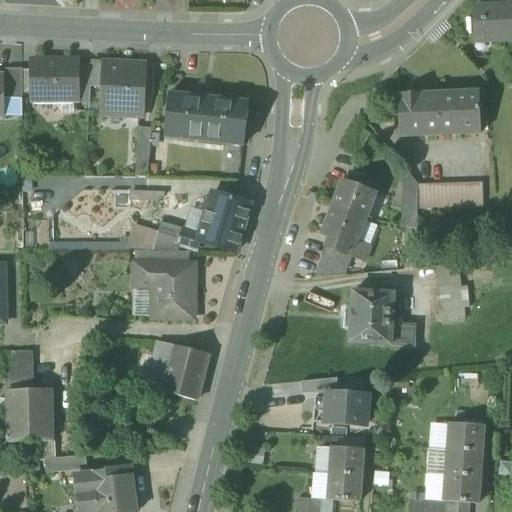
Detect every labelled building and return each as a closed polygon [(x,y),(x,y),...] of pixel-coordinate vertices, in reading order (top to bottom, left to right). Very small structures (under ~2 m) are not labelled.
[(511,8),(473,10),(475,44),(511,41),(511,8)] [(41,104),(55,104),(61,112),(73,112),(73,104),(78,104),(77,97),(77,65),(77,63),(74,58),(60,58),(54,63),(33,63),(33,71),(33,94),(41,104)] [(91,61),(91,65),(89,88),(101,88),(102,62),(91,61)] [(100,115),(139,117),(140,93),(144,93),(146,64),(102,62),(101,88),(100,115)] [(88,104),(89,88),(91,65),(77,65),(77,97),(78,104),(88,104)] [(22,99),(22,95),(21,71),(6,71),(7,76),(2,76),(3,99),(22,99)] [(33,71),(21,71),(22,95),(33,94),(33,71)] [(398,97),(400,138),(423,137),(423,131),(454,130),(454,136),(479,135),(477,94),(398,97)] [(164,137),(244,146),(248,105),(169,96),(164,137)] [(3,99),(3,117),(22,117),(22,99),(3,99)] [(135,161),(149,162),(151,130),(138,129),(135,161)] [(346,151),(356,157),(371,136),(360,129),(346,151)] [(417,230),(417,210),(418,186),(406,171),(405,171),(402,229),(406,229),(417,230)] [(340,182),(331,208),(365,222),(375,195),(368,193),(372,182),(353,175),(349,185),(340,182)] [(21,177),(22,193),(32,193),(32,177),(21,177)] [(417,210),(483,208),(482,183),(418,186),(417,210)] [(492,183),(482,183),(483,208),(493,208),(492,183)] [(165,193),(129,192),(129,201),(156,201),(164,197),(165,193)] [(198,243),(236,254),(241,238),(246,222),(251,205),(212,194),(206,214),(199,235),(197,243),(198,243)] [(358,241),(365,222),(331,208),(320,236),(328,239),(322,254),(347,264),(349,258),(363,263),(370,246),(358,241)] [(191,210),(185,231),(199,235),(206,214),(191,210)] [(358,241),(370,246),(377,226),(365,222),(358,241)] [(178,253),(180,247),(185,231),(161,224),(159,232),(153,252),(178,253)] [(125,250),(153,252),(159,232),(133,225),(129,237),(125,250)] [(406,229),(405,271),(415,270),(416,230),(417,230),(406,229)] [(199,235),(185,231),(180,247),(196,252),(198,243),(197,243),(199,235)] [(48,251),(125,250),(129,237),(122,238),(122,243),(48,244),(48,251)] [(135,252),(135,265),(189,266),(189,253),(135,252)] [(322,254),(312,280),(342,277),(347,264),(322,254)] [(441,267),(446,310),(475,307),(471,264),(441,267)] [(152,320),(194,320),(194,266),(189,266),(135,265),(134,287),(153,288),(152,317),(152,320)] [(153,288),(134,287),(132,287),(132,317),(152,317),(153,288)] [(391,346),(391,345),(392,327),(393,295),(375,294),(375,288),(362,287),(361,294),(352,293),(351,308),(346,307),(345,329),(350,330),(349,344),(391,346)] [(413,328),(392,327),(391,345),(412,346),(413,328)] [(145,389),(196,402),(208,356),(157,343),(145,389)] [(6,354),(7,392),(34,391),(33,353),(6,354)] [(327,394),(335,395),(337,379),(301,383),(302,394),(314,394),(327,395),(327,394)] [(9,444),(24,444),(51,443),(51,391),(34,391),(7,392),(8,444),(9,444)] [(325,424),(365,427),(367,397),(335,395),(327,394),(327,395),(326,403),(325,424)] [(313,423),(325,424),(326,403),(322,403),(322,399),(315,398),(313,423)] [(430,424),(428,449),(447,451),(449,425),(430,424)] [(449,425),(447,451),(482,454),(484,428),(449,425)] [(51,460),(51,443),(24,444),(25,463),(26,463),(46,460),(51,460)] [(265,450),(251,448),(248,464),(263,467),(265,450)] [(315,474),(329,475),(331,449),(317,448),(315,474)] [(331,449),(329,475),(361,477),(363,451),(331,449)] [(428,449),(426,474),(445,476),(447,451),(428,449)] [(480,479),(482,454),(447,451),(445,476),(480,479)] [(46,460),(47,474),(87,471),(85,457),(51,460),(46,460)] [(498,476),(511,477),(511,463),(499,462),(498,476)] [(93,473),(93,475),(74,477),(78,511),(135,511),(131,476),(129,467),(105,470),(105,472),(93,473)] [(390,474),(374,472),(372,488),(388,490),(390,474)] [(329,475),(315,474),(313,474),(311,500),(321,501),(327,501),(329,475)] [(443,502),(445,476),(426,474),(424,501),(435,502),(443,502)] [(359,504),(361,477),(329,475),(327,501),(333,502),(359,504)] [(478,505),(480,479),(445,476),(443,502),(447,503),(458,504),(470,504),(478,505)] [(296,511),(308,511),(309,500),(297,499),(296,511)] [(311,500),(309,500),(308,511),(320,511),(321,501),(311,500)] [(410,511),(422,511),(423,501),(411,500),(410,511)] [(327,501),(321,501),(320,511),(332,511),(333,502),(327,501)] [(422,511),(434,511),(435,502),(424,501),(423,501),(422,511)] [(434,511),(445,511),(447,503),(443,502),(435,502),(434,511)] [(511,511),(511,502),(506,502),(494,502),(493,511),(511,511)] [(445,511),(457,511),(458,504),(447,503),(445,511)]
